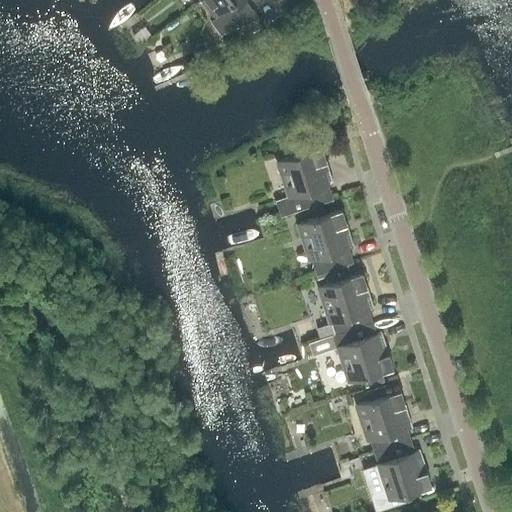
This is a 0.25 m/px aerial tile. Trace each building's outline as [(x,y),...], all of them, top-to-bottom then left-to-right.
[(204,0),(217,16),(211,20),(221,33),(245,23),(258,18),(259,17),(246,0),(204,0)] [(258,18),(245,23),(248,31),(261,25),(258,18)] [(334,182),(322,146),(280,160),(291,195),(276,200),(282,216),(328,201),(323,186),(334,182)] [(342,209),(300,223),(317,274),(328,270),(348,264),(343,248),(354,245),(342,209)] [(331,282),(321,285),(336,333),(367,323),(363,311),(374,308),(363,272),(352,275),(348,264),(328,270),(331,282)] [(320,338),(309,341),(314,354),(337,347),(340,346),(352,380),(394,367),(382,331),(371,334),(367,323),(336,333),(332,334),(320,338)] [(401,389),(359,403),(374,451),(405,441),(401,429),(413,425),(401,389)] [(378,462),(361,468),(375,511),(412,499),(410,492),(432,485),(420,449),(409,452),(405,441),(374,451),(378,462)]
